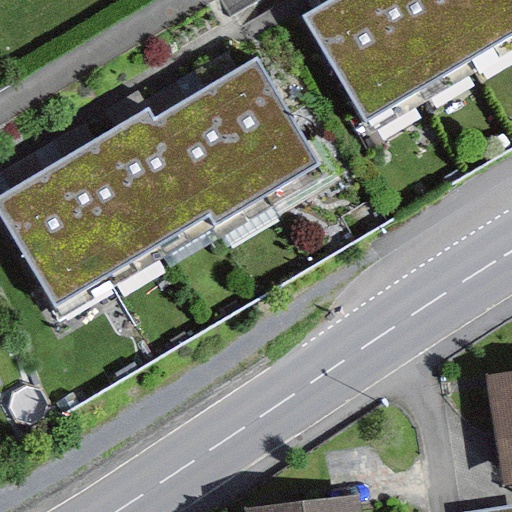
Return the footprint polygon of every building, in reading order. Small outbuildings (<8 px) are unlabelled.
[(364,0),(330,0),(302,17),(365,124),(419,93),(364,0)] [(431,0),(364,0),(419,93),(469,63),(431,0)] [(431,0),(469,63),(511,38),(511,19),(500,0),(431,0)] [(511,0),(500,0),(511,19),(511,0)] [(257,61),(205,91),(268,197),(319,167),(257,61)] [(205,91),(153,122),(209,216),(216,228),(268,197),(205,91)] [(146,110),(94,140),(157,247),(209,216),(153,122),(146,110)] [(94,140),(44,169),(107,276),(157,247),(94,140)] [(44,169),(0,195),(0,215),(54,307),(107,276),(44,169)] [(511,386),(472,393),(487,487),(511,482),(511,386)]
